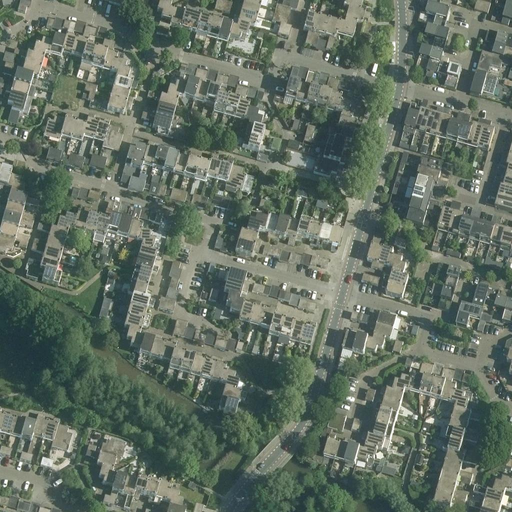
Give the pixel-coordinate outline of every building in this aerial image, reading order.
[(223,8),(224,2),(217,0),(215,6),(223,8)] [(362,3),(352,0),(344,0),(342,9),(348,10),(364,14),(366,9),(361,7),(362,3)] [(491,0),(479,0),(479,2),(477,1),(474,11),(481,13),(483,3),(490,5),(491,0)] [(511,0),(496,0),(495,6),(505,9),(501,24),(508,26),(509,21),(511,22),(511,0)] [(170,22),(173,11),(169,9),(171,5),(159,2),(156,12),(162,14),(160,19),(170,22)] [(223,8),(230,11),(232,5),(224,2),(223,8)] [(283,2),(281,7),(290,10),(295,12),(297,7),(283,2)] [(257,18),(260,8),(243,3),(242,8),(237,6),(235,12),(257,18)] [(481,13),(487,15),(490,5),(483,3),(481,13)] [(444,31),(445,26),(450,10),(439,7),(439,8),(428,4),(425,15),(436,18),(433,27),(433,28),(444,31)] [(274,12),(289,16),(290,10),(281,7),(276,6),(274,12)] [(348,10),(345,20),(356,23),(356,24),(361,25),(362,20),(367,22),(369,16),(364,14),(348,10)] [(185,14),(173,11),(170,22),(169,27),(174,29),(173,34),(179,35),(180,30),(185,14)] [(237,24),(248,27),(254,29),(257,18),(235,12),(233,17),(239,19),(237,24)] [(289,16),(274,12),(273,17),(287,21),(289,16)] [(195,34),(206,37),(210,21),(206,20),(207,15),(201,13),(200,18),(195,34)] [(185,32),(195,34),(200,18),(190,15),(185,14),(180,30),(185,32)] [(307,15),(303,31),(308,33),(304,45),(310,47),(318,18),(307,15)] [(206,37),(216,40),(222,19),(217,17),(215,22),(210,21),(206,37)] [(287,21),(273,17),(271,22),(280,25),(286,26),(287,21)] [(329,21),(318,18),(310,47),(316,48),(319,36),(324,37),(329,21)] [(227,43),(228,38),(232,27),(226,26),(228,20),(222,19),(216,40),(227,43)] [(352,39),(356,24),(356,23),(345,20),(344,25),(339,23),(336,35),(352,39)] [(54,23),(47,21),(45,28),(51,30),(54,23)] [(339,23),(329,21),(324,37),(329,39),(326,51),(331,53),(336,35),(339,23)] [(61,53),(72,56),(76,39),(72,38),(75,26),(69,24),(67,31),(66,31),(65,36),(61,53)] [(228,38),(239,41),(244,43),(248,27),(237,24),(236,28),(232,27),(228,38)] [(278,30),(290,33),(291,28),(286,26),(280,25),(278,30)] [(443,53),(445,48),(449,32),(444,31),(433,28),(433,27),(428,26),(425,37),(435,40),(432,50),(443,53)] [(156,35),(167,38),(169,30),(158,27),(156,35)] [(72,56),(81,59),(82,59),(87,43),(89,37),(88,37),(90,30),(85,28),(81,41),(76,39),(72,56)] [(290,33),(278,30),(277,35),(288,39),(290,33)] [(509,38),(488,32),(484,42),(495,45),(492,55),(503,58),(509,38)] [(49,55),(60,58),(61,53),(65,36),(60,35),(59,40),(53,38),(52,44),(49,55)] [(511,38),(509,38),(503,58),(508,60),(511,61),(511,38)] [(91,67),(102,70),(110,41),(104,39),(101,52),(96,51),(91,67)] [(32,55),(43,59),(45,54),(49,55),(52,44),(42,41),(40,46),(35,44),(32,55)] [(102,70),(112,73),(115,61),(116,61),(117,56),(112,55),(115,43),(110,41),(102,70)] [(91,67),(96,51),(91,49),(93,44),(87,43),(82,59),(81,59),(80,64),(91,67)] [(447,66),(447,65),(447,64),(448,60),(442,58),(443,53),(432,50),(422,47),(419,58),(429,61),(426,71),(437,74),(440,64),(447,66)] [(40,69),(43,59),(32,55),(14,50),(13,56),(25,60),(24,65),(40,69)] [(482,52),(476,73),(487,77),(487,76),(490,66),(500,69),(501,65),(506,67),(508,60),(503,58),(492,55),(482,52)] [(15,58),(5,55),(3,64),(5,64),(12,66),(13,66),(15,58)] [(112,73),(116,74),(115,79),(127,82),(130,71),(124,70),(126,64),(116,61),(115,61),(112,73)] [(444,87),(455,90),(461,69),(447,65),(447,66),(440,64),(437,74),(447,77),(444,87)] [(40,69),(24,65),(23,69),(17,68),(16,73),(16,74),(32,78),(32,79),(37,80),(40,69)] [(187,68),(181,66),(178,74),(184,76),(187,68)] [(29,88),(32,79),(32,78),(16,74),(16,73),(11,72),(10,72),(3,70),(2,76),(14,79),(13,84),(29,88)] [(292,70),(291,75),(284,98),(294,101),(299,85),(294,84),(298,71),(292,70)] [(183,98),(194,102),(202,73),(196,71),(193,83),(187,82),(186,87),(187,87),(183,98)] [(194,102),(204,104),(209,88),(204,87),(207,74),(202,73),(194,102)] [(470,94),(470,95),(481,98),(482,93),(493,96),(497,79),(487,76),(487,77),(476,73),(470,94)] [(294,101),(305,104),(313,76),(307,74),(304,87),(299,85),(294,101)] [(305,104),(315,107),(320,91),(315,90),(319,77),(313,76),(305,104)] [(204,104),(214,107),(215,107),(219,91),(220,91),(221,86),(223,79),(217,77),(214,89),(209,88),(204,104)] [(115,79),(112,89),(129,94),(130,89),(135,91),(137,85),(127,82),(115,79)] [(315,107),(326,110),(334,82),(328,80),(324,92),(320,91),(315,107)] [(326,110),(336,113),(339,102),(340,102),(341,97),(336,96),(340,83),(334,82),(326,110)] [(5,93),(10,95),(10,94),(27,99),(27,98),(29,88),(13,84),(11,88),(0,85),(0,91),(5,93)] [(177,102),(179,97),(183,98),(187,87),(186,87),(176,84),(174,89),(169,88),(166,98),(166,99),(177,102)] [(349,86),(347,93),(347,94),(346,98),(351,99),(352,95),(353,95),(355,87),(349,86)] [(223,115),(234,118),(242,89),(236,87),(232,100),(228,99),(223,115)] [(112,89),(109,100),(131,106),(133,100),(128,99),(129,94),(112,89)] [(234,118),(244,121),(248,110),(250,105),(244,103),(248,91),(242,89),(234,118)] [(223,115),(228,99),(223,97),(224,92),(220,91),(219,91),(215,107),(214,107),(213,112),(223,115)] [(174,113),(177,102),(166,99),(166,98),(148,93),(147,99),(159,103),(158,108),(174,113)] [(255,101),(261,102),(263,95),(257,93),(255,101)] [(10,94),(10,95),(7,105),(12,106),(11,111),(27,116),(32,100),(27,98),(27,99),(10,94)] [(131,106),(109,100),(106,111),(120,114),(123,115),(124,110),(129,112),(131,106)] [(350,105),(340,102),(339,102),(336,113),(341,115),(339,119),(351,123),(351,122),(354,112),(348,110),(350,105)] [(403,133),(414,136),(421,110),(420,110),(419,115),(414,113),(416,106),(411,104),(403,133)] [(150,117),(155,119),(155,118),(171,123),(172,122),(174,113),(158,108),(156,113),(144,109),(142,115),(150,117)] [(425,135),(436,137),(444,109),(437,108),(435,115),(431,113),(425,135)] [(436,137),(446,140),(452,119),(448,118),(450,111),(444,109),(436,137)] [(248,127),(259,130),(262,119),(257,118),(259,113),(248,110),(244,121),(249,123),(248,127)] [(431,113),(421,110),(414,136),(416,132),(425,135),(431,113)] [(446,140),(457,143),(464,115),(458,113),(456,120),(452,119),(446,140)] [(61,137),(70,140),(75,123),(71,122),(72,117),(66,115),(64,120),(65,121),(60,137),(61,137)] [(457,143),(467,146),(473,125),(469,124),(471,117),(464,115),(457,143)] [(82,138),(83,138),(93,141),(98,124),(93,123),(94,118),(89,116),(87,121),(82,138)] [(53,122),(48,121),(43,137),(59,142),(61,137),(60,137),(65,121),(64,120),(54,117),(53,122)] [(155,118),(155,119),(152,129),(157,130),(156,136),(172,140),(177,124),(172,122),(171,123),(155,118)] [(339,119),(336,130),(353,134),(354,130),(359,131),(361,125),(351,122),(351,123),(339,119)] [(467,146),(477,149),(485,121),(479,119),(477,126),(473,125),(467,146)] [(75,123),(70,140),(81,143),(83,138),(82,138),(87,121),(82,120),(80,125),(75,123)] [(93,141),(103,143),(103,144),(108,127),(110,122),(104,120),(102,126),(98,124),(93,141)] [(491,123),(485,121),(477,149),(488,152),(494,131),(489,129),(491,123)] [(119,130),(108,127),(103,144),(103,143),(101,148),(118,153),(122,136),(117,135),(119,130)] [(248,127),(244,138),(261,142),(262,138),(267,139),(269,133),(259,130),(248,127)] [(336,130),(334,140),(333,140),(350,145),(355,147),(357,141),(352,139),(353,134),(336,130)] [(241,148),(263,155),(265,149),(260,147),(261,142),(244,138),(241,148)] [(325,149),(342,154),(343,149),(349,151),(350,145),(333,140),(334,140),(328,138),(325,149)] [(299,144),(289,141),(287,148),(297,151),(299,144)] [(511,145),(505,143),(503,149),(510,151),(509,155),(511,156),(511,145)] [(142,166),(152,169),(157,152),(152,150),(154,145),(148,144),(146,149),(147,149),(142,166)] [(129,150),(124,166),(141,171),(142,166),(147,149),(146,149),(136,146),(134,151),(129,150)] [(152,169),(163,172),(169,150),(163,148),(162,153),(157,152),(152,169)] [(339,165),(344,166),(351,168),(353,162),(341,159),(342,154),(325,149),(322,159),(322,160),(339,165)] [(53,163),(56,152),(48,150),(45,161),(53,163)] [(163,172),(173,175),(178,158),(173,156),(174,151),(169,150),(163,172)] [(56,152),(53,163),(60,165),(63,154),(56,152)] [(404,153),(400,164),(404,165),(406,166),(409,155),(404,153)] [(173,175),(183,177),(190,155),(184,154),(183,159),(178,158),(173,175)] [(183,177),(194,180),(199,164),(194,162),(195,157),(190,155),(183,177)] [(501,158),(499,164),(511,167),(511,156),(509,155),(508,160),(501,158)] [(73,169),(74,169),(77,158),(69,156),(66,167),(73,169)] [(96,170),(99,158),(92,156),(88,168),(96,170)] [(206,178),(216,181),(221,164),(216,163),(218,158),(211,156),(210,161),(206,178)] [(74,169),(73,169),(81,171),(84,160),(77,158),(74,169)] [(99,158),(96,170),(103,172),(106,160),(99,158)] [(336,175),(339,165),(322,160),(322,159),(318,158),(313,174),(329,179),(331,174),(336,175)] [(448,166),(422,159),(419,170),(440,176),(442,170),(446,171),(448,166)] [(199,164),(194,180),(205,183),(206,178),(210,161),(205,160),(204,165),(199,164)] [(216,181),(226,183),(226,184),(231,167),(233,162),(227,160),(225,166),(221,164),(216,181)] [(0,169),(0,187),(6,189),(10,178),(11,173),(6,171),(7,166),(2,164),(0,169)] [(511,167),(499,164),(498,170),(504,172),(503,176),(511,178),(511,167)] [(225,189),(224,192),(226,193),(233,195),(235,194),(236,192),(241,193),(244,183),(248,185),(250,179),(246,177),(241,175),(242,170),(231,167),(226,184),(226,183),(224,189),(225,189)] [(439,181),(440,176),(419,170),(416,180),(446,188),(447,184),(439,181)] [(495,179),(494,185),(511,190),(511,178),(503,176),(502,181),(495,179)] [(10,195),(21,198),(24,187),(19,186),(20,181),(10,178),(6,189),(11,191),(10,195)] [(134,192),(137,181),(130,179),(127,190),(134,192)] [(416,180),(413,191),(432,196),(434,190),(444,193),(446,188),(416,180)] [(134,192),(142,194),(145,183),(137,181),(134,192)] [(155,198),(155,197),(158,187),(151,185),(148,195),(155,198)] [(511,190),(494,185),(492,191),(498,193),(497,197),(511,201),(511,190)] [(158,187),(155,197),(155,198),(163,200),(166,189),(158,187)] [(77,200),(79,192),(73,190),(71,198),(76,200),(77,200)] [(176,203),(179,192),(172,190),(169,201),(176,203)] [(413,191),(410,201),(438,209),(440,204),(430,202),(432,196),(413,191)] [(179,192),(176,203),(183,205),(186,194),(179,192)] [(10,195),(7,206),(23,210),(24,205),(37,209),(39,203),(21,198),(10,195)] [(197,209),(200,198),(192,196),(189,207),(197,209)] [(219,210),(222,199),(215,197),(212,208),(219,210)] [(494,208),(500,210),(511,213),(511,201),(497,197),(494,208)] [(200,198),(197,209),(204,211),(207,200),(200,198)] [(222,199),(219,210),(226,212),(229,201),(222,199)] [(410,201),(407,211),(426,217),(428,211),(437,213),(438,209),(410,201)] [(106,234),(105,239),(115,242),(116,237),(121,220),(116,219),(120,206),(114,205),(112,212),(111,212),(110,217),(111,217),(106,234)] [(7,206),(4,216),(33,224),(34,218),(22,215),(23,210),(7,206)] [(116,237),(127,240),(135,210),(129,209),(126,221),(121,220),(116,237)] [(90,211),(84,210),(82,215),(77,214),(76,219),(73,230),(83,233),(90,211)] [(127,240),(137,243),(140,231),(142,226),(137,224),(141,212),(135,210),(127,240)] [(437,231),(448,234),(454,213),(443,210),(437,231)] [(83,233),(94,236),(98,220),(93,218),(95,213),(90,211),(83,233)] [(407,211),(404,222),(432,230),(434,225),(424,223),(426,217),(407,211)] [(448,234),(458,237),(464,216),(454,213),(448,234)] [(156,216),(150,215),(148,222),(159,225),(162,215),(157,214),(156,217),(156,216)] [(98,220),(94,236),(92,242),(102,245),(104,239),(105,239),(106,234),(111,217),(110,217),(105,215),(103,221),(98,220)] [(4,216),(1,227),(17,231),(19,226),(31,230),(33,224),(4,216)] [(76,219),(65,216),(64,221),(59,220),(56,230),(67,233),(68,229),(73,230),(76,219)] [(268,235),(266,240),(272,241),(278,219),(267,216),(266,221),(266,222),(263,234),(268,235)] [(474,219),(464,216),(458,237),(469,240),(474,219)] [(479,243),(489,246),(497,217),(493,216),(490,226),(484,224),(479,243)] [(257,237),(258,232),(263,234),(266,222),(266,221),(250,217),(245,233),(257,237)] [(489,246),(500,249),(505,230),(499,228),(502,219),(497,217),(489,246)] [(288,222),(278,219),(272,241),(277,243),(279,238),(284,239),(288,222)] [(469,240),(479,243),(484,224),(479,222),(479,220),(474,219),(469,240)] [(294,242),(300,244),(301,238),(306,240),(311,223),(300,220),(298,225),(299,225),(294,242)] [(293,247),(294,242),(299,225),(298,225),(288,222),(284,239),(289,241),(287,246),(293,247)] [(321,226),(311,223),(306,240),(310,241),(309,246),(315,248),(321,226)] [(64,244),(67,233),(56,230),(38,225),(36,231),(49,235),(47,239),(64,244)] [(321,249),(322,244),(327,246),(332,229),(321,226),(315,248),(321,249)] [(1,227),(0,230),(0,237),(14,241),(14,242),(19,243),(18,248),(25,250),(28,239),(16,236),(17,231),(1,227)] [(511,245),(511,228),(511,232),(505,230),(500,249),(510,252),(511,245)] [(332,247),(330,252),(336,254),(343,232),(332,229),(327,246),(332,247)] [(140,231),(137,243),(142,244),(140,249),(152,252),(152,251),(159,253),(162,242),(155,241),(150,239),(151,234),(140,231)] [(237,242),(259,248),(260,243),(256,241),(257,237),(245,233),(240,231),(237,242)] [(11,252),(14,242),(14,241),(0,237),(0,254),(5,256),(7,251),(11,252)] [(217,237),(214,248),(220,250),(223,238),(217,237)] [(61,255),(64,244),(47,239),(46,244),(34,241),(32,247),(61,255)] [(259,248),(237,242),(234,253),(251,258),(252,253),(257,254),(259,248)] [(372,246),(367,262),(372,264),(371,269),(376,270),(382,249),(372,246)] [(58,265),(61,255),(32,247),(30,252),(43,256),(42,260),(58,265)] [(140,249),(137,259),(154,264),(155,259),(160,260),(162,254),(159,253),(152,251),(152,252),(140,249)] [(382,249),(376,270),(382,272),(384,267),(388,268),(391,257),(392,257),(393,252),(382,249)] [(281,253),(279,260),(278,262),(287,265),(288,262),(290,255),(281,253)] [(302,255),(301,258),(299,265),(309,268),(309,265),(312,258),(302,255)] [(388,268),(393,269),(392,275),(403,278),(403,277),(406,266),(401,265),(402,260),(392,257),(391,257),(388,268)] [(146,290),(147,288),(148,284),(150,279),(151,274),(156,276),(158,270),(152,268),(154,264),(137,259),(134,270),(133,274),(132,278),(130,285),(146,290)] [(55,275),(58,265),(42,260),(40,265),(28,262),(26,267),(34,269),(34,270),(39,271),(39,270),(55,275)] [(210,263),(206,275),(214,277),(217,266),(210,263)] [(454,292),(455,288),(460,271),(439,265),(436,276),(446,279),(444,288),(444,289),(454,292)] [(26,267),(25,273),(27,273),(26,278),(25,279),(36,282),(38,276),(42,278),(41,283),(57,288),(61,276),(55,275),(39,270),(39,271),(34,270),(34,269),(26,267)] [(178,271),(171,268),(168,278),(171,279),(178,281),(181,271),(178,271)] [(248,290),(248,288),(249,284),(244,283),(245,278),(229,273),(226,284),(248,290)] [(384,283),(405,289),(408,278),(403,277),(403,278),(392,275),(390,279),(385,277),(384,283)] [(405,289),(384,283),(382,289),(387,290),(386,295),(402,300),(405,289)] [(226,284),(224,288),(223,295),(228,296),(239,299),(241,294),(246,296),(248,290),(226,284)] [(130,285),(127,296),(132,297),(148,301),(149,301),(150,296),(145,294),(146,290),(130,285)] [(432,290),(427,288),(425,295),(441,300),(438,310),(449,313),(454,292),(444,289),(444,288),(433,285),(432,290)] [(268,298),(277,300),(280,292),(280,290),(271,287),(270,290),(268,298)] [(498,298),(499,293),(478,287),(472,308),(483,311),(486,301),(495,304),(496,304),(497,298),(498,298)] [(176,292),(168,290),(165,299),(168,300),(176,302),(177,301),(179,293),(176,292)] [(228,296),(225,307),(230,308),(229,313),(239,316),(240,316),(243,305),(238,304),(239,299),(228,296)] [(291,296),(288,304),(288,306),(297,309),(300,302),(301,299),(291,296)] [(132,297),(129,307),(146,312),(148,307),(153,308),(154,302),(149,301),(148,301),(132,297)] [(160,298),(158,304),(166,306),(168,300),(165,300),(160,298)] [(501,322),(511,325),(511,301),(498,298),(497,298),(496,304),(495,304),(494,309),(504,312),(501,322)] [(248,325),(255,303),(249,301),(248,306),(243,305),(240,316),(239,316),(237,322),(248,325)] [(248,325),(259,328),(264,311),(259,309),(260,304),(255,303),(248,325)] [(462,305),(457,320),(456,326),(466,329),(469,319),(480,322),(483,311),(472,308),(462,305)] [(129,307),(126,317),(148,324),(150,318),(145,316),(146,312),(129,307)] [(259,328),(269,331),(274,314),(276,309),(270,307),(268,312),(264,311),(259,328)] [(278,338),(283,322),(278,320),(279,315),(274,314),(269,331),(267,335),(278,338)] [(371,325),(393,331),(396,320),(380,315),(378,320),(373,319),(371,325)] [(147,329),(148,324),(126,317),(123,329),(128,330),(141,333),(142,328),(147,329)] [(295,319),(289,318),(288,323),(283,322),(278,338),(288,341),(295,319)] [(288,341),(299,344),(304,328),(299,326),(300,321),(295,319),(288,341)] [(304,328),(299,344),(310,347),(316,326),(310,324),(308,329),(304,328)] [(393,331),(371,325),(370,330),(375,332),(374,336),(385,339),(385,340),(390,342),(393,331)] [(143,338),(139,337),(141,333),(128,330),(125,340),(131,342),(129,347),(140,350),(143,338)] [(342,351),(353,354),(359,332),(353,330),(352,335),(347,334),(342,351)] [(365,333),(359,332),(353,354),(364,357),(365,351),(368,340),(363,338),(365,333)] [(149,358),(155,336),(150,335),(148,340),(143,338),(140,350),(138,355),(149,358)] [(199,344),(201,336),(195,335),(193,342),(199,344)] [(149,358),(159,361),(164,344),(160,343),(161,338),(155,336),(149,358)] [(372,341),(368,340),(365,351),(375,354),(377,349),(382,351),(385,340),(385,339),(374,336),(372,341)] [(175,348),(176,343),(176,342),(171,340),(169,346),(164,344),(159,361),(169,364),(170,364),(175,347),(175,348)] [(219,350),(221,342),(215,341),(213,348),(219,350)] [(180,349),(175,348),(175,347),(170,364),(169,364),(168,369),(179,372),(184,356),(179,354),(180,349)] [(401,350),(394,347),(392,353),(400,355),(401,350)] [(510,352),(505,350),(503,356),(508,358),(507,363),(511,364),(511,363),(511,352),(510,352)] [(195,353),(190,352),(188,357),(184,356),(179,372),(189,375),(195,353)] [(189,375),(200,378),(204,361),(200,360),(201,355),(195,353),(189,375)] [(200,378),(210,381),(216,359),(210,358),(209,363),(204,361),(200,378)] [(210,381),(221,384),(225,367),(220,366),(222,361),(216,359),(210,381)] [(405,367),(411,369),(413,361),(407,360),(405,367)] [(409,392),(419,395),(428,366),(422,364),(419,377),(413,375),(412,380),(412,381),(409,392)] [(419,395),(430,398),(435,381),(430,380),(434,367),(428,366),(419,395)] [(225,367),(221,384),(225,385),(224,390),(235,393),(238,382),(233,381),(234,376),(224,373),(226,367),(225,367)] [(430,398),(440,401),(449,371),(443,370),(439,382),(435,381),(430,398)] [(440,401),(451,404),(454,392),(455,392),(456,387),(451,386),(454,373),(449,371),(440,401)] [(469,382),(470,378),(464,376),(462,384),(468,386),(468,385),(469,382)] [(335,377),(334,378),(332,385),(343,388),(346,380),(335,377)] [(412,381),(412,380),(402,378),(400,383),(395,381),(392,392),(403,395),(405,391),(409,392),(412,381)] [(392,392),(382,389),(380,395),(385,396),(384,401),(400,406),(403,395),(392,392)] [(224,390),(221,400),(238,405),(239,400),(244,402),(246,395),(235,393),(224,390)] [(466,412),(469,402),(464,401),(465,395),(455,392),(454,392),(451,404),(455,405),(454,410),(466,413),(466,412)] [(221,400),(218,411),(223,412),(222,415),(232,422),(234,416),(239,417),(241,411),(237,410),(238,405),(221,400)] [(377,405),(376,409),(375,410),(381,412),(381,411),(397,416),(400,406),(384,401),(382,406),(377,405)] [(255,410),(247,408),(246,413),(253,416),(255,410)] [(454,410),(451,420),(468,425),(469,420),(482,424),(484,417),(466,412),(466,413),(454,410)] [(378,423),(377,426),(393,430),(394,427),(396,422),(397,416),(381,411),(381,412),(379,418),(378,423)] [(16,415),(10,413),(9,418),(4,417),(0,430),(0,434),(10,437),(16,415)] [(21,416),(16,415),(10,437),(20,440),(24,423),(20,422),(21,416)] [(32,437),(32,438),(42,440),(47,424),(42,422),(44,417),(37,415),(36,420),(36,421),(32,437)] [(36,420),(31,419),(29,424),(24,423),(20,440),(31,443),(32,438),(32,437),(36,421),(36,420)] [(59,421),(53,420),(52,425),(47,424),(42,440),(52,443),(53,443),(57,426),(58,427),(59,421)] [(451,420),(448,430),(478,439),(479,433),(467,430),(468,425),(451,420)] [(328,427),(327,429),(331,430),(337,432),(339,424),(333,423),(329,422),(328,427)] [(424,424),(422,431),(428,433),(431,426),(424,424)] [(68,429),(58,427),(57,426),(53,443),(52,443),(51,448),(67,453),(72,436),(67,435),(68,429)] [(390,442),(393,432),(393,430),(377,426),(375,432),(370,431),(369,436),(385,440),(385,441),(390,442)] [(330,436),(331,431),(331,430),(327,429),(328,427),(326,427),(325,429),(321,437),(325,438),(328,439),(329,436),(330,436)] [(448,430),(445,441),(462,446),(463,441),(476,444),(478,439),(448,430)] [(377,450),(382,451),(387,453),(390,442),(385,441),(385,440),(369,436),(363,434),(362,440),(367,442),(366,446),(377,449),(377,450)] [(334,460),(338,444),(334,443),(335,437),(330,436),(329,436),(323,457),(334,460)] [(334,460),(344,463),(351,442),(345,440),(344,446),(338,444),(334,460)] [(125,446),(109,441),(107,447),(102,445),(99,455),(99,456),(115,460),(115,461),(121,462),(125,446)] [(462,446),(445,441),(442,452),(447,453),(448,453),(465,457),(466,452),(461,450),(462,446)] [(356,443),(351,442),(344,463),(355,466),(357,461),(356,461),(359,450),(355,449),(356,443)] [(316,445),(312,452),(315,455),(320,448),(316,445)] [(356,461),(357,461),(367,464),(368,459),(374,460),(377,450),(377,449),(366,446),(364,451),(359,450),(356,461)] [(112,471),(115,461),(115,460),(99,456),(99,455),(94,454),(86,452),(85,458),(97,461),(96,466),(101,468),(112,471)] [(447,453),(445,463),(462,468),(463,463),(475,466),(477,461),(469,459),(469,458),(465,457),(448,453),(447,453)] [(445,463),(442,474),(471,482),(473,476),(460,473),(462,468),(445,463)] [(111,475),(112,471),(101,468),(98,478),(103,480),(102,485),(112,488),(113,488),(116,477),(111,475)] [(442,474),(439,484),(456,489),(457,484),(469,487),(471,482),(442,474)] [(112,488),(109,498),(110,498),(107,506),(113,507),(117,495),(122,496),(126,480),(116,477),(113,488),(112,488)] [(144,497),(149,480),(138,477),(136,483),(137,483),(132,499),(133,499),(138,501),(139,496),(144,497)] [(505,492),(510,493),(511,487),(511,481),(502,478),(501,484),(496,482),(493,493),(492,493),(504,496),(505,492)] [(136,483),(126,480),(122,496),(126,498),(123,510),(129,511),(131,504),(133,499),(132,499),(137,483),(136,483)] [(159,483),(149,480),(144,497),(149,498),(147,503),(153,505),(159,483)] [(153,505),(158,507),(159,507),(160,501),(165,503),(168,491),(169,491),(170,486),(159,483),(153,505)] [(439,484),(436,494),(465,503),(467,497),(454,494),(456,489),(439,484)] [(501,506),(504,496),(492,493),(493,493),(475,488),(473,494),(486,497),(485,502),(501,506)] [(179,494),(169,491),(168,491),(165,503),(169,504),(168,509),(179,511),(180,511),(183,501),(177,500),(179,494)] [(464,508),(465,503),(436,494),(433,505),(450,510),(451,504),(464,508)] [(480,511),(499,511),(501,506),(485,502),(483,507),(471,503),(469,509),(480,511)]
